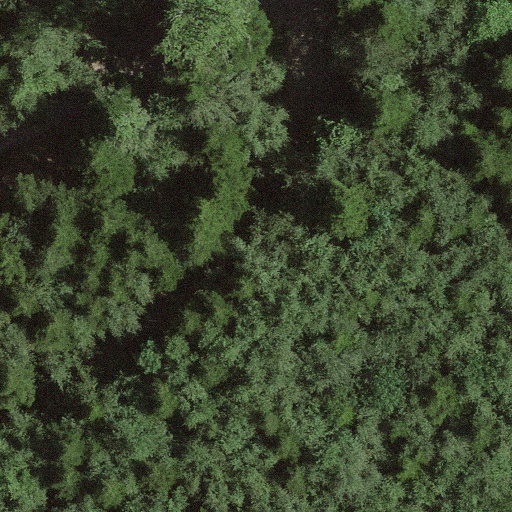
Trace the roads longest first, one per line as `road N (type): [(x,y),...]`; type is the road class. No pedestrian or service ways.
road 1 (track): [(315,0),(318,79),(241,242),(54,399),(0,419)]
road 2 (track): [(0,136),(59,116),(242,0)]
